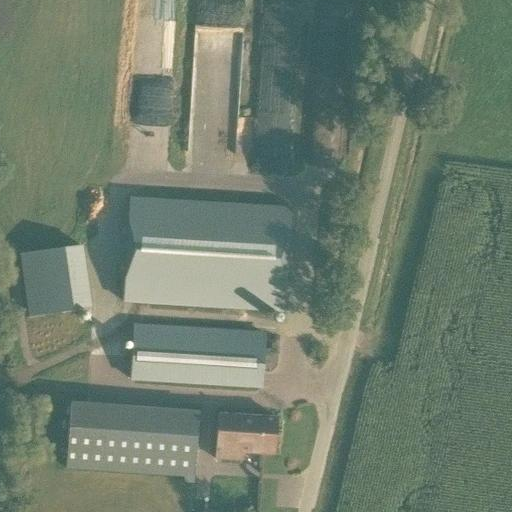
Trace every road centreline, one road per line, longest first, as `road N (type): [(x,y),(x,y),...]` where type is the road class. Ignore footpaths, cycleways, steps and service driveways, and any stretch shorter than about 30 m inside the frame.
road 1 (unclassified): [(309,511),(439,0)]
road 2 (unknown): [(339,393),(299,362),(306,234),(296,192),(281,185)]
